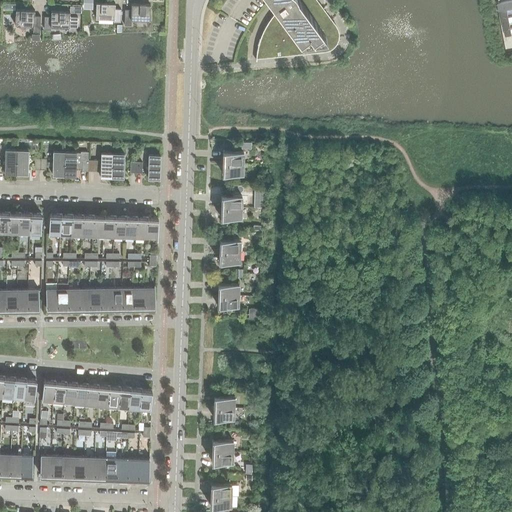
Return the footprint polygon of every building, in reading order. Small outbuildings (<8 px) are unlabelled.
[(255,60),(256,60),(256,57),(263,57),(270,56),(277,55),(277,56),(284,55),(290,54),(297,54),(297,53),(304,53),(311,52),(317,51),(322,51),(324,51),(324,50),(327,50),(329,49),(331,48),(333,46),(334,45),(335,43),(336,41),(337,39),(338,37),(338,35),(338,32),(337,30),(336,28),(335,26),(334,24),(330,19),(326,13),(322,8),(321,8),(317,2),(318,2),(315,0),(269,0),(270,1),(277,10),(274,13),(272,15),(270,18),(267,22),(265,25),(264,28),(262,32),(261,34),(260,37),(258,42),(257,45),(257,49),(256,54),(255,60)] [(510,18),(511,17),(511,1),(498,4),(499,10),(508,8),(510,18)] [(96,2),(95,18),(113,19),(113,22),(120,22),(120,9),(114,9),(114,3),(96,2)] [(124,9),(124,25),(131,25),(131,19),(149,20),(150,4),(131,4),(131,9),(124,9)] [(15,9),(15,25),(33,26),(33,32),(40,32),(40,16),(34,16),(34,10),(15,9)] [(502,23),(509,22),(506,9),(500,10),(502,23)] [(44,16),(44,29),(50,29),(51,26),(69,27),(69,26),(69,16),(69,11),(51,11),(50,16),(44,16)] [(69,16),(69,26),(77,27),(78,17),(69,16)] [(511,35),(509,22),(502,23),(505,36),(511,35)] [(4,172),(16,173),(16,150),(5,150),(4,172)] [(28,150),(16,150),(16,173),(27,173),(28,150)] [(64,175),(64,152),(53,151),(52,174),(64,175)] [(76,152),(64,152),(64,175),(75,175),(76,167),(82,167),(82,170),(88,170),(88,151),(80,151),(80,153),(76,153),(76,152)] [(243,152),(233,151),(223,151),(222,162),(243,163),(243,152)] [(100,176),(111,176),(112,153),(100,153),(100,176)] [(124,154),(112,153),(111,176),(123,177),(124,154)] [(147,178),(159,178),(160,155),(148,155),(147,178)] [(242,174),(243,163),(222,162),(222,173),(242,174)] [(242,196),(231,195),(221,195),(221,206),(241,207),(242,196)] [(241,218),(241,207),(221,206),(220,217),(241,218)] [(0,212),(0,231),(8,232),(8,213),(0,212)] [(8,213),(8,232),(18,232),(19,213),(8,213)] [(19,213),(18,232),(29,233),(30,213),(19,213)] [(30,213),(29,233),(40,233),(41,214),(30,213)] [(48,233),(60,234),(60,214),(49,214),(48,233)] [(60,214),(60,234),(70,234),(71,215),(60,214)] [(71,215),(70,234),(81,235),(82,215),(71,215)] [(82,215),(81,235),(92,235),(93,216),(82,215)] [(93,216),(92,235),(103,235),(103,216),(93,216)] [(103,216),(103,235),(114,236),(114,216),(103,216)] [(114,216),(114,236),(124,236),(125,217),(114,216)] [(136,217),(125,217),(124,236),(135,236),(136,217)] [(136,217),(135,236),(146,237),(147,218),(136,217)] [(147,218),(146,237),(157,237),(158,218),(147,218)] [(240,240),(229,239),(220,239),(219,250),(240,251),(240,240)] [(239,262),(240,251),(219,250),(219,261),(239,262)] [(238,284),(228,283),(218,283),(218,294),(238,295),(238,284)] [(111,287),(100,288),(100,307),(111,307),(111,287)] [(122,307),(121,287),(111,287),(111,307),(122,307)] [(132,287),(121,287),(122,307),(133,306),(132,287)] [(143,306),(143,287),(132,287),(133,306),(143,306)] [(143,287),(143,306),(155,306),(154,287),(143,287)] [(46,308),(57,308),(57,288),(45,288),(46,308)] [(68,307),(67,288),(57,288),(57,308),(68,307)] [(79,307),(78,288),(67,288),(68,307),(79,307)] [(89,307),(89,288),(78,288),(79,307),(89,307)] [(100,307),(100,288),(89,288),(89,307),(100,307)] [(17,308),(16,289),(6,289),(6,308),(17,308)] [(27,308),(27,289),(16,289),(17,308),(27,308)] [(27,289),(27,308),(39,308),(38,289),(27,289)] [(238,306),(238,295),(218,294),(217,305),(238,306)] [(12,397),(14,378),(3,377),(2,396),(12,397)] [(23,398),(25,379),(14,378),(12,397),(23,398)] [(25,379),(23,398),(34,399),(36,380),(25,379)] [(41,399),(53,400),(54,381),(43,380),(41,399)] [(63,401),(65,382),(54,381),(53,400),(63,401)] [(74,402),(76,383),(65,382),(63,401),(74,402)] [(85,403),(87,384),(76,383),(74,402),(85,403)] [(96,404),(97,385),(87,384),(85,403),(96,404)] [(106,405),(108,386),(97,385),(96,404),(106,405)] [(117,406),(119,387),(108,386),(106,405),(117,406)] [(128,407),(130,388),(119,387),(117,406),(128,407)] [(130,388),(128,407),(139,408),(140,389),(130,388)] [(140,389),(139,408),(149,409),(149,412),(150,412),(152,390),(140,389)] [(214,395),(213,407),(234,407),(234,396),(214,395)] [(213,418),(214,418),(234,419),(234,407),(213,407),(213,418)] [(212,451),(232,451),(233,440),(212,439),(212,451)] [(232,463),(232,451),(212,451),(211,462),(232,463)] [(0,472),(10,473),(10,454),(0,453),(0,472)] [(10,473),(20,473),(21,454),(10,454),(10,473)] [(21,454),(20,473),(32,474),(32,454),(21,454)] [(40,474),(51,474),(52,455),(40,455),(40,474)] [(51,474),(62,475),(62,455),(52,455),(51,474)] [(62,475),(72,475),(73,456),(62,455),(62,475)] [(72,475),(83,475),(84,456),(73,456),(72,475)] [(83,475),(94,476),(95,457),(84,456),(83,475)] [(149,459),(138,458),(137,477),(148,478),(149,456),(149,459)] [(105,457),(95,457),(94,476),(105,476),(105,457)] [(116,457),(105,457),(105,476),(116,477),(116,457)] [(116,477),(126,477),(127,458),(116,457),(116,477)] [(138,458),(127,458),(126,477),(137,477),(138,458)] [(210,495),(231,495),(231,484),(211,483),(210,495)] [(230,507),(231,495),(210,495),(210,506),(230,507)]
